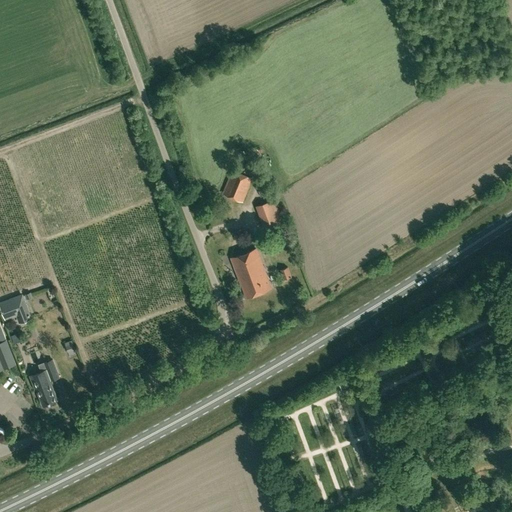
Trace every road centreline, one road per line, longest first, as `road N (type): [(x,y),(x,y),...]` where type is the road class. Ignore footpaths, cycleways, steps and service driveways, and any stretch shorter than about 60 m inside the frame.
road 1 (unclassified): [(0,455),(68,430),(194,361),(223,334),(218,293),(108,0)]
road 2 (primary): [(3,511),(253,379),(511,218)]
road 3 (track): [(223,334),(236,337),(289,316),(511,176)]
